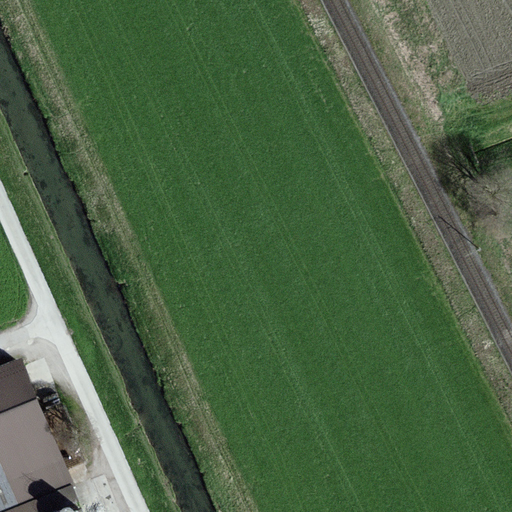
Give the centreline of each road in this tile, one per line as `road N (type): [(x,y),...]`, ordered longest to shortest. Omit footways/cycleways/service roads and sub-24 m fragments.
road 1 (unclassified): [(54,322),(139,511)]
road 2 (unclassified): [(0,200),(54,322)]
